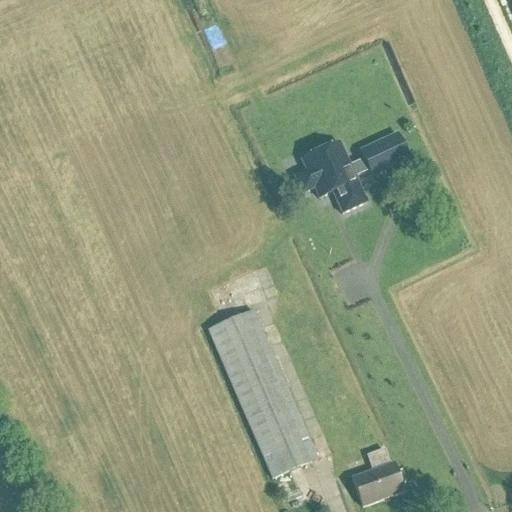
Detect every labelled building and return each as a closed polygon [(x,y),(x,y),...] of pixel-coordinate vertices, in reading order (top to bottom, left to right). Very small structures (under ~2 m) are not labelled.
[(332,54),(350,46),(345,36),(327,44),(332,54)] [(332,109),(324,92),(318,78),(260,103),(274,134),(332,109)] [(401,133),(365,150),(375,172),(411,155),(401,133)] [(371,206),(343,147),(308,163),(313,174),(298,181),(306,198),(318,192),(323,202),(336,196),(337,198),(346,218),(371,206)] [(328,234),(342,242),(352,225),(339,217),(328,234)] [(317,464),(254,315),(207,335),(270,483),(317,464)] [(361,511),(404,496),(394,467),(389,469),(384,455),(367,461),(372,475),(351,483),(361,511)]
